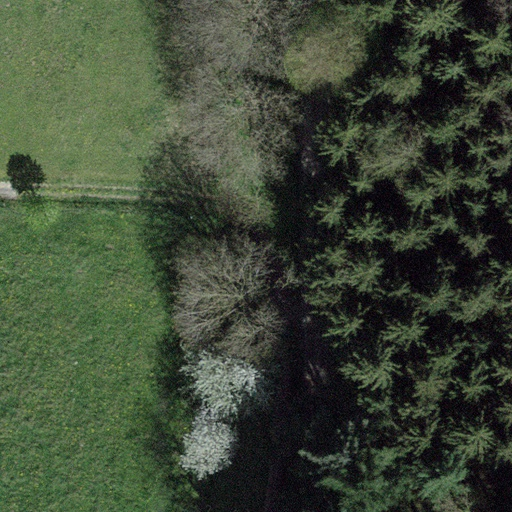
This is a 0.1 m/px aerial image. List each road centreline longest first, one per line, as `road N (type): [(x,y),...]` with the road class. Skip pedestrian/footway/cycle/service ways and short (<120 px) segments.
road 1 (track): [(314,0),(317,56),(285,511)]
road 2 (track): [(0,188),(202,195),(303,268)]
